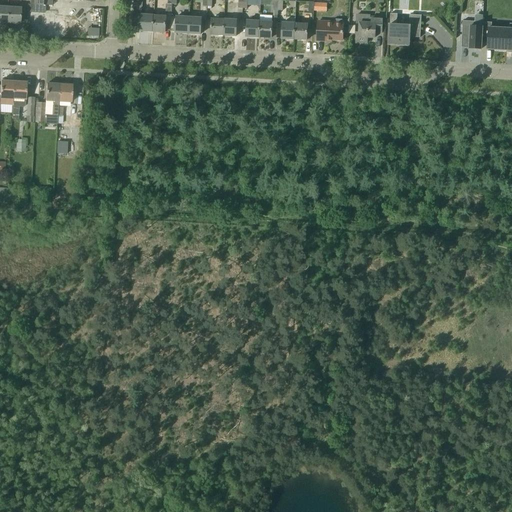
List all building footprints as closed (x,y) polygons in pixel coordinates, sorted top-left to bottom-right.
[(31,0),(31,9),(30,9),(29,12),(45,13),(45,5),(46,5),(46,0),(31,0)] [(152,32),(153,16),(141,15),(141,0),(133,0),(132,26),(140,27),(140,31),(152,32)] [(242,8),(242,0),(225,0),(225,2),(238,3),(238,8),(242,8)] [(242,0),(242,8),(247,9),(247,4),(260,4),(260,0),(242,0)] [(14,8),(7,7),(6,23),(19,24),(20,8),(20,4),(14,4),(14,8)] [(359,24),(358,33),(355,33),(355,43),(367,43),(367,37),(375,38),(375,33),(381,33),(382,18),(371,17),(371,18),(370,17),(370,15),(356,14),(356,24),(359,24)] [(420,38),(421,15),(409,15),(408,25),(397,25),(397,14),(390,14),(388,45),(404,45),(408,46),(409,37),(420,38)] [(152,32),(165,32),(166,16),(153,16),(152,32)] [(188,18),(176,17),(175,23),(175,33),(188,34),(188,18)] [(294,40),(295,24),(295,18),(290,17),(290,23),(282,23),(282,29),(281,39),(294,40)] [(188,34),(200,34),(201,24),(201,18),(188,18),(188,34)] [(224,20),(211,19),(210,35),(223,35),(224,20)] [(223,35),(236,36),(236,20),(224,20),(223,35)] [(343,30),(343,23),(342,23),(342,20),(335,20),(334,23),(317,22),(317,31),(317,41),(325,41),(325,39),(342,40),(343,30)] [(259,22),(246,21),(246,27),(246,37),(258,37),(259,22)] [(462,21),(462,36),(469,36),(469,49),(481,49),(482,37),(482,27),(475,27),(475,22),(462,21)] [(258,37),(271,38),(272,28),(272,22),(259,22),(258,37)] [(482,27),(482,37),(488,37),(487,50),(499,50),(500,28),(491,28),(491,23),(482,22),(482,27)] [(500,28),(499,50),(511,51),(511,38),(511,23),(509,24),(509,29),(500,28)] [(294,40),(306,40),(307,30),(307,24),(295,24),(294,40)] [(0,104),(12,105),(13,82),(1,81),(0,90),(0,104)] [(13,82),(12,105),(11,119),(18,119),(19,107),(23,107),(25,106),(25,100),(26,92),(26,82),(13,82)] [(59,84),(46,84),(45,101),(45,103),(36,102),(35,122),(36,122),(36,126),(44,127),(45,115),(57,115),(58,107),(58,102),(59,84)] [(58,102),(71,102),(72,85),(59,84),(58,102)] [(58,107),(57,115),(57,124),(58,124),(57,132),(66,132),(66,123),(62,123),(63,116),(62,116),(63,107),(58,107)] [(16,139),(15,149),(23,150),(24,140),(16,139)] [(57,141),(56,154),(67,154),(67,142),(57,141)]
